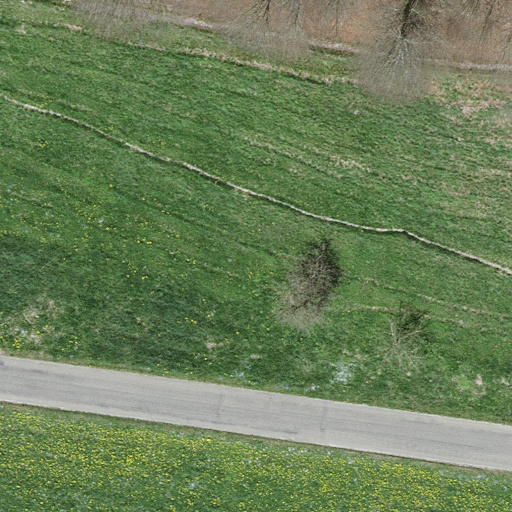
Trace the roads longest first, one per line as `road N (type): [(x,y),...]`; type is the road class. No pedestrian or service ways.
road 1 (unclassified): [(0,377),(511,449)]
road 2 (track): [(103,0),(476,63),(511,62)]
